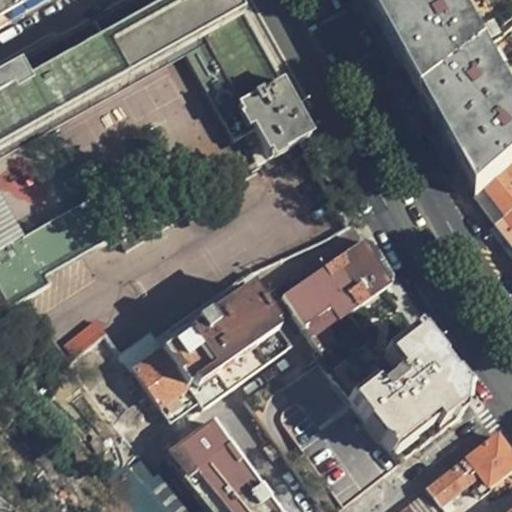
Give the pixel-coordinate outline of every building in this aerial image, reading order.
[(271,163),(308,141),(309,139),(232,0),(139,0),(0,78),(0,291),(10,309),(49,287),(45,279),(122,236),(100,197),(21,239),(0,199),(0,151),(202,39),(271,163)] [(0,0),(0,29),(50,0),(0,0)] [(469,187),(476,199),(511,167),(511,103),(456,0),(364,0),(368,6),(375,19),(395,54),(439,133),(463,176),(469,187)] [(511,167),(476,199),(496,230),(511,216),(511,167)] [(511,216),(496,230),(511,247),(511,216)] [(328,334),(350,318),(390,289),(363,244),(335,265),(284,303),(308,338),(322,360),(339,349),(328,334)] [(196,324),(191,318),(157,343),(189,392),(271,331),(276,327),(262,305),(251,290),(208,321),(205,318),(196,324)] [(341,511),(463,420),(468,400),(442,372),(427,345),(419,332),(383,359),(350,318),(328,334),(339,349),(322,360),(285,388),(278,378),(244,402),(308,494),(322,511),(341,511)] [(189,392),(202,413),(270,366),(286,354),(271,331),(189,392)] [(157,343),(152,337),(127,354),(123,357),(177,431),(202,413),(189,392),(157,343)] [(110,351),(79,374),(90,388),(121,365),(110,351)] [(132,390),(136,387),(121,365),(90,388),(106,408),(132,390)] [(106,408),(125,435),(149,413),(132,390),(106,408)] [(244,402),(211,425),(271,511),(282,511),(308,494),(244,402)] [(125,435),(142,457),(171,435),(153,410),(149,413),(125,435)] [(210,511),(271,511),(211,425),(169,454),(169,459),(170,462),(210,511)] [(486,488),(511,469),(511,459),(498,440),(428,493),(438,507),(441,511),(451,511),(452,511),(445,504),(468,485),(480,499),(489,493),(486,488)] [(166,511),(190,511),(151,463),(148,460),(132,468),(166,511)] [(126,471),(110,483),(138,511),(166,511),(132,468),(126,471)] [(437,511),(435,509),(438,507),(428,493),(402,511),(437,511)]
